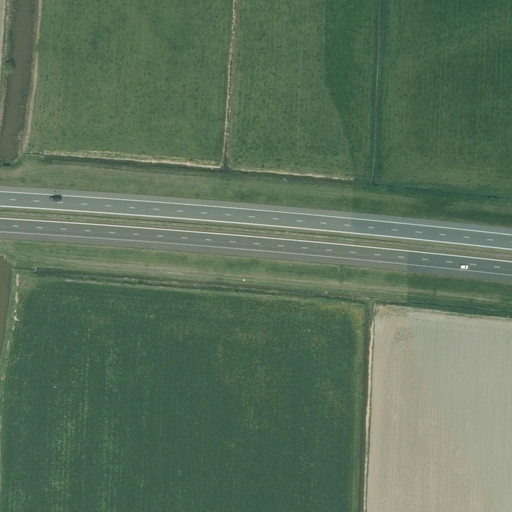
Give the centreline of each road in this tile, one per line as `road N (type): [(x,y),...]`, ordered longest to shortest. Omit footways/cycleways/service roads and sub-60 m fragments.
road 1 (motorway): [(0,225),(511,268)]
road 2 (motorway): [(511,242),(0,199)]
